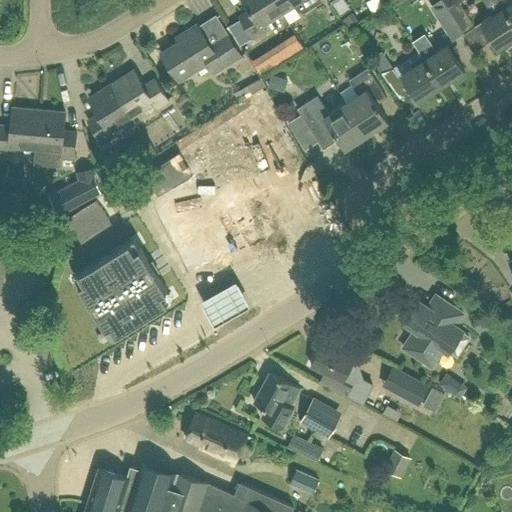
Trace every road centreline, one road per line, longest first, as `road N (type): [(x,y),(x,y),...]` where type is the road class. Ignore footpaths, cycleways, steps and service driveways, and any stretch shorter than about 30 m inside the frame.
road 1 (tertiary): [(30,443),(199,368),(375,258)]
road 2 (residential): [(375,258),(356,205),(366,182),(511,86)]
road 3 (tertiary): [(375,258),(511,173)]
road 4 (residential): [(165,0),(106,37),(38,47)]
